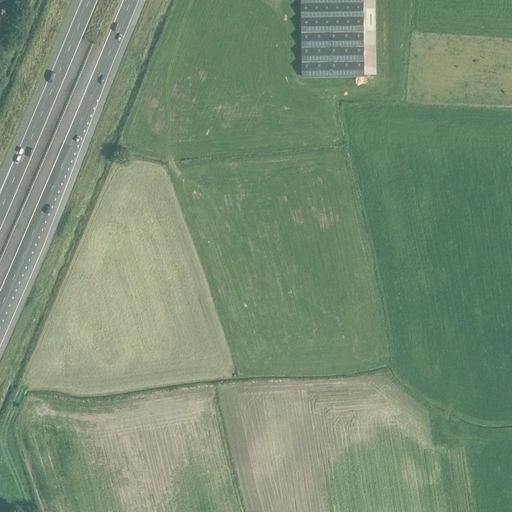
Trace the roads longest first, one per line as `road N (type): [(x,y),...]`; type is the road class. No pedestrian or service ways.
road 1 (motorway): [(0,310),(131,0)]
road 2 (motorway): [(86,0),(0,208)]
